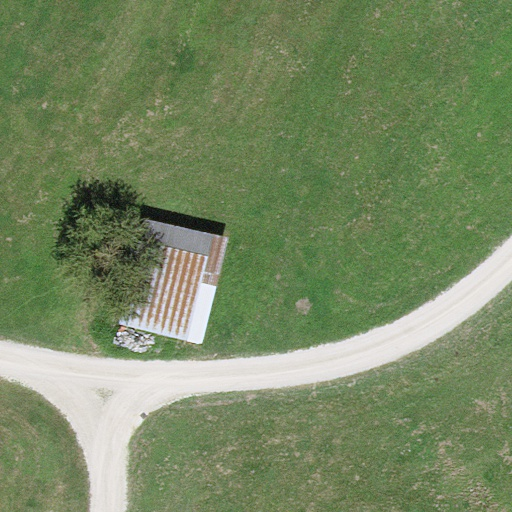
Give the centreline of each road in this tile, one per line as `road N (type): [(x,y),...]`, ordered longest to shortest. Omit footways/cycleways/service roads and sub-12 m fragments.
road 1 (track): [(93,385),(217,389),(322,373),(445,322),(511,259)]
road 2 (track): [(93,385),(85,511)]
